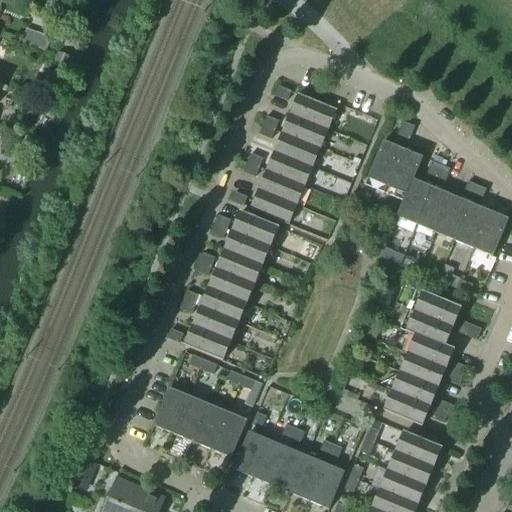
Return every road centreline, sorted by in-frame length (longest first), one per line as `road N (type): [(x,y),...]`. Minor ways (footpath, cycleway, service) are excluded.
road 1 (residential): [(196,491),(108,453),(264,74),(283,52),(422,111),(511,210)]
road 2 (residential): [(511,319),(477,410),(508,454)]
